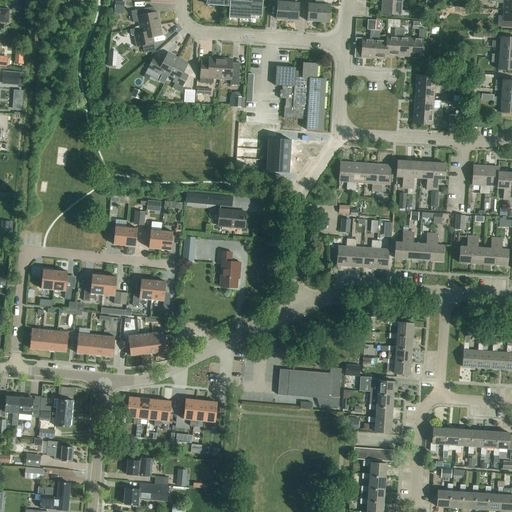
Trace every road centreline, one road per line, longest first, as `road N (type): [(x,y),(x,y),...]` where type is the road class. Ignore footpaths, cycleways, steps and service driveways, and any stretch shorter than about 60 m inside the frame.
road 1 (residential): [(13,371),(24,252),(166,266)]
road 2 (residential): [(293,309),(158,377),(105,383)]
road 3 (residential): [(293,309),(299,190),(340,133)]
road 4 (residential): [(343,42),(187,24),(181,0)]
road 5 (residential): [(511,138),(340,133)]
road 6 (residential): [(445,292),(340,290),(293,309)]
road 7 (residential): [(93,511),(105,383)]
road 8 (residential): [(413,511),(420,410),(439,395)]
